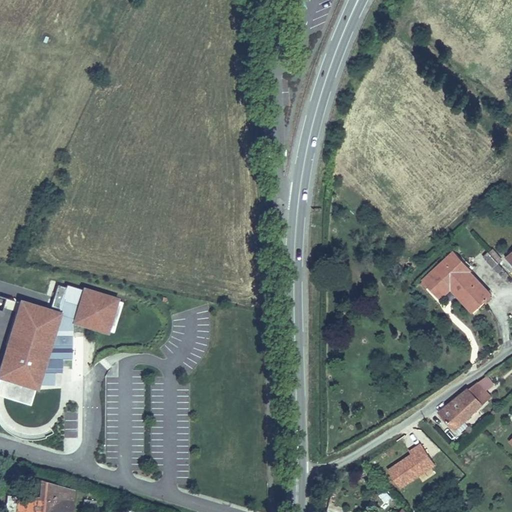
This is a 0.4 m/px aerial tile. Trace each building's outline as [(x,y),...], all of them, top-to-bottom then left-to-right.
[(511,237),(496,251),(511,268),(511,237)] [(463,265),(447,247),(412,277),(430,296),(441,288),(463,312),(483,293),(463,269),(463,265)] [(497,275),(503,271),(489,252),(483,256),(497,275)] [(107,335),(115,307),(51,288),(45,311),(53,314),(52,319),(43,319),(16,311),(0,368),(0,398),(29,407),(34,388),(48,388),(48,375),(57,375),(57,362),(66,362),(66,323),(107,335)] [(105,464),(118,464),(119,367),(106,367),(105,464)] [(490,380),(484,371),(454,391),(433,412),(448,429),(483,399),(476,391),(490,380)] [(39,498),(6,496),(5,511),(71,511),(73,494),(39,486),(39,498)]
